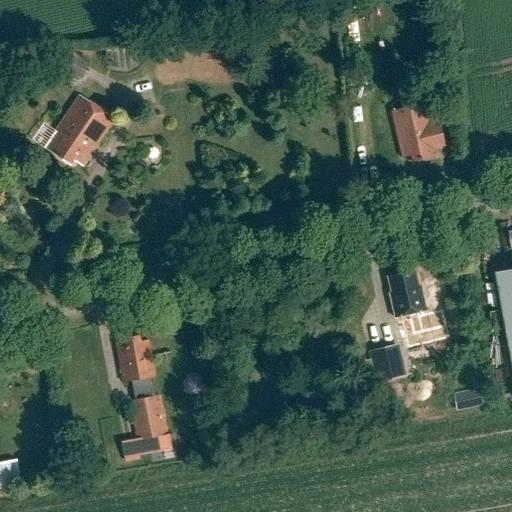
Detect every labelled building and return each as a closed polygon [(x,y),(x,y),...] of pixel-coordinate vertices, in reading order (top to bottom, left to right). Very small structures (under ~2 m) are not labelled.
[(57,68),(82,80),(89,64),(65,53),(57,68)] [(80,97),(44,149),(68,166),(72,160),(82,166),(114,120),(80,97)] [(410,157),(412,163),(438,157),(436,148),(444,146),(438,119),(430,121),(426,105),(391,112),(402,159),(410,157)] [(511,266),(492,270),(511,373),(511,266)] [(391,294),(389,294),(394,317),(423,310),(418,287),(415,287),(412,273),(388,278),(391,294)] [(122,382),(130,381),(131,386),(138,394),(139,400),(129,402),(139,456),(160,452),(157,437),(164,436),(157,397),(154,397),(150,377),(154,377),(148,341),(139,343),(138,336),(122,338),(123,345),(116,347),(122,382)] [(436,361),(431,339),(418,342),(423,364),(436,361)] [(406,376),(399,344),(368,352),(376,384),(406,376)] [(461,405),(483,402),(479,373),(457,376),(461,405)] [(0,489),(21,486),(17,460),(0,462),(0,489)]
